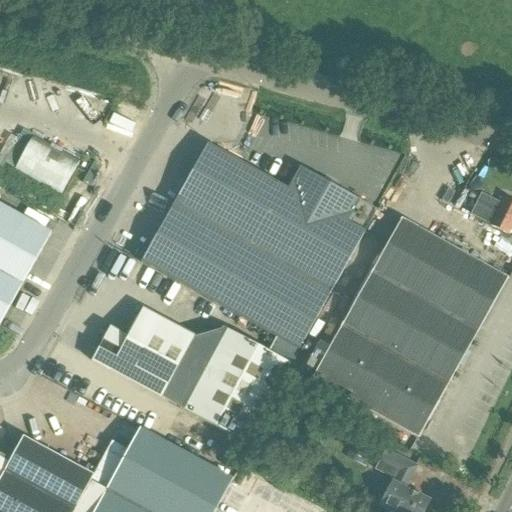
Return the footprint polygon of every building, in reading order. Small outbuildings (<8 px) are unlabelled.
[(28,76),(0,127),(0,188),(59,221),(111,128),(116,118),(124,104),(28,76)] [(277,87),(274,96),(298,104),(300,95),(277,87)] [(207,145),(140,263),(230,314),(297,352),(317,317),(342,272),(362,237),(364,233),(347,223),(358,202),(299,169),(287,190),(207,145)] [(481,194),(471,215),(490,225),(489,226),(508,235),(511,227),(511,202),(503,198),(500,204),(481,194)] [(0,206),(0,324),(51,235),(0,206)] [(401,220),(311,380),(417,440),(507,279),(401,220)] [(108,329),(90,362),(249,448),(293,367),(222,329),(221,331),(194,339),(141,310),(126,338),(108,329)] [(89,483),(72,511),(215,511),(232,481),(140,430),(128,452),(107,491),(99,488),(89,483)] [(356,434),(351,444),(371,454),(376,444),(356,434)] [(0,454),(0,511),(72,511),(89,483),(92,477),(22,438),(10,460),(0,454)] [(369,458),(351,448),(346,458),(365,467),(369,458)] [(384,451),(374,470),(394,480),(390,487),(386,484),(377,503),(381,505),(379,508),(386,511),(422,511),(428,502),(404,490),(416,467),(384,451)]
